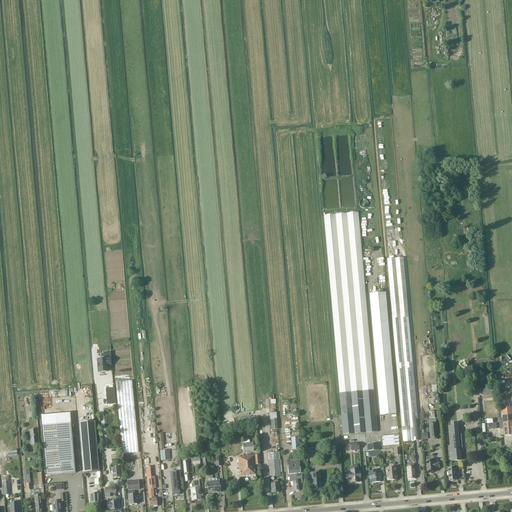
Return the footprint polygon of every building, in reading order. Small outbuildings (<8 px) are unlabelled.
[(425,219),(432,219),(431,206),(424,207),(425,219)] [(343,434),(365,432),(377,431),(358,213),(324,216),(343,434)] [(401,258),(388,259),(403,442),(418,440),(416,419),(417,419),(403,258),(401,258)] [(369,294),(380,415),(396,414),(388,312),(386,293),(369,294)] [(110,352),(104,353),(104,359),(97,359),(98,372),(107,371),(107,365),(111,364),(110,352)] [(132,381),(116,382),(122,454),(123,454),(138,452),(132,381)] [(504,436),(511,434),(511,411),(511,406),(501,407),(504,436)] [(70,413),(40,415),(41,425),(45,475),(75,473),(75,472),(74,461),(71,423),(70,413)] [(437,422),(437,417),(435,417),(433,418),(430,418),(430,423),(429,423),(431,440),(439,439),(438,422),(437,422)] [(94,421),(79,423),(80,425),(84,472),(94,471),(99,471),(99,470),(95,424),(94,421)] [(457,423),(449,424),(451,447),(449,447),(450,462),(454,462),(454,461),(461,461),(457,423)] [(31,446),(40,446),(39,429),(30,430),(31,446)] [(383,446),(399,444),(398,435),(382,436),(383,446)] [(243,451),(253,451),(253,443),(243,444),(243,451)] [(319,450),(319,448),(317,448),(317,451),(312,451),(312,448),(306,449),(306,452),(306,459),(321,457),(320,450),(319,450)] [(270,476),(280,475),(278,453),(268,454),(268,460),(270,476)] [(238,459),(236,459),(237,462),(238,462),(240,476),(256,475),(255,465),(260,464),(259,455),(254,455),(248,456),(238,456),(238,459)] [(200,459),(199,457),(194,457),(194,459),(193,459),(193,465),(201,465),(201,458),(200,459)] [(436,467),(436,468),(439,468),(439,462),(434,462),(434,459),(426,460),(427,472),(435,471),(435,467),(436,467)] [(448,466),(444,467),(445,471),(448,470),(449,481),(450,480),(450,481),(453,481),(453,480),(456,480),(455,471),(455,467),(453,467),(448,467),(448,466)] [(113,478),(121,477),(120,467),(112,468),(113,478)] [(387,480),(397,479),(396,468),(386,468),(387,480)] [(358,469),(350,470),(350,472),(348,473),(349,481),(351,480),(351,483),(359,482),(358,478),(360,478),(359,472),(358,472),(358,469)] [(376,473),(376,471),(369,471),(370,483),(381,482),(380,473),(376,473)] [(171,473),(172,489),(172,490),(172,495),(179,495),(179,490),(181,490),(179,472),(171,473)] [(318,472),(308,473),(309,478),(308,478),(309,482),(309,487),(312,487),(313,490),(321,489),(320,481),(319,481),(319,477),(318,477),(318,472)] [(36,486),(44,485),(43,473),(38,474),(38,480),(35,480),(36,486)] [(296,476),(289,476),(290,482),(293,482),(293,491),(294,491),(295,491),(295,492),(299,491),(299,490),(300,490),(299,483),(302,483),(302,476),(302,475),(296,475),(296,476)] [(153,507),(157,507),(156,499),(154,499),(153,489),(156,488),(155,476),(150,477),(147,477),(149,506),(153,506),(153,507)] [(128,491),(128,490),(139,490),(138,480),(127,482),(128,491)] [(191,500),(201,499),(200,493),(201,493),(200,489),(199,480),(193,481),(194,488),(190,488),(191,500)] [(105,497),(106,497),(110,497),(110,493),(115,493),(115,487),(105,488),(105,497)] [(40,498),(40,495),(39,490),(31,491),(31,496),(35,496),(36,507),(34,507),(35,509),(36,509),(36,511),(41,511),(40,498)] [(135,494),(135,491),(128,492),(128,494),(129,505),(137,504),(136,494),(135,494)] [(109,503),(107,503),(107,509),(110,509),(110,510),(111,510),(111,511),(114,511),(114,510),(115,510),(117,510),(117,509),(117,507),(116,501),(116,498),(113,499),(113,502),(109,502),(109,503)] [(53,511),(61,511),(60,501),(52,501),(53,511)]
